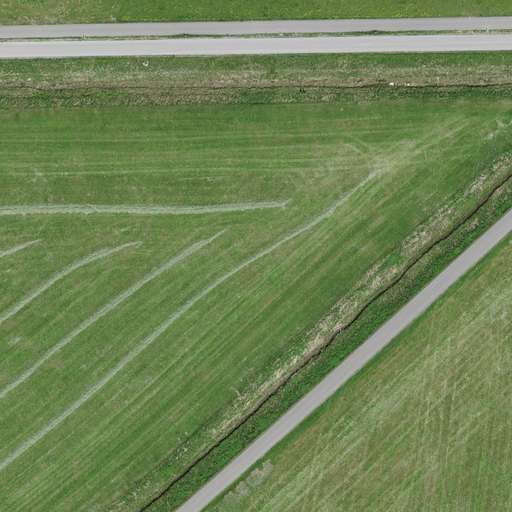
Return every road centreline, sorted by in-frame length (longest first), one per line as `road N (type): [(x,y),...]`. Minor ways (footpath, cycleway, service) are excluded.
road 1 (unclassified): [(511,43),(0,52)]
road 2 (residential): [(511,217),(185,511)]
